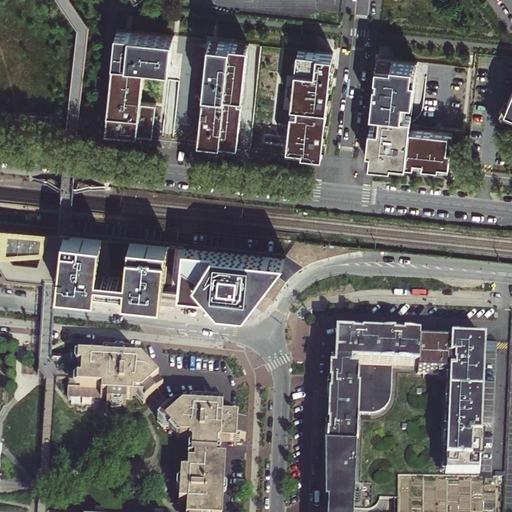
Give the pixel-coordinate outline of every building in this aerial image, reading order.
[(152,136),(156,104),(140,103),(145,64),(170,67),(173,35),(117,29),(106,131),(152,136)] [(249,43),(210,39),(199,141),(237,145),(249,43)] [(333,52),(299,48),(287,151),(322,155),(328,102),(333,52)] [(430,166),(449,168),(453,133),(410,128),(417,61),(378,57),(374,95),(367,159),(405,163),(430,166)] [(511,90),(507,102),(503,101),(499,110),(511,115),(511,90)] [(64,278),(68,232),(52,230),(52,227),(2,222),(0,222),(0,260),(9,275),(64,278)] [(212,298),(218,305),(246,307),(285,254),(71,234),(65,287),(212,298)] [(357,413),(370,414),(373,412),(379,409),(383,406),(389,399),(391,395),(392,366),(418,367),(419,338),(400,337),(357,335),(336,334),(335,370),(330,370),(329,392),(328,426),(326,465),(324,506),(327,506),(353,507),(357,413)] [(419,337),(419,338),(418,367),(417,372),(449,373),(446,470),(480,470),(482,428),(478,428),(480,350),(481,346),(481,342),(469,342),(460,341),(461,339),(419,337)] [(496,340),(461,339),(460,341),(469,342),(481,342),(481,346),(480,350),(496,351),(496,340)] [(68,378),(68,381),(67,396),(106,399),(106,405),(125,406),(125,400),(131,400),(132,396),(140,397),(145,402),(160,390),(154,384),(157,381),(140,362),(127,362),(127,356),(117,355),(108,355),(108,361),(101,360),(92,360),(81,359),(80,371),(80,374),(80,378),(68,378)] [(219,445),(221,418),(221,411),(189,410),(182,409),(179,410),(164,424),(179,440),(189,441),(189,443),(191,446),(191,454),(188,454),(187,474),(180,474),(179,504),(186,505),(186,509),(185,511),(214,511),(215,511),(215,506),(218,461),(216,460),(217,447),(219,445)] [(224,461),(218,461),(215,506),(215,511),(214,511),(220,511),(221,511),(224,461)]
